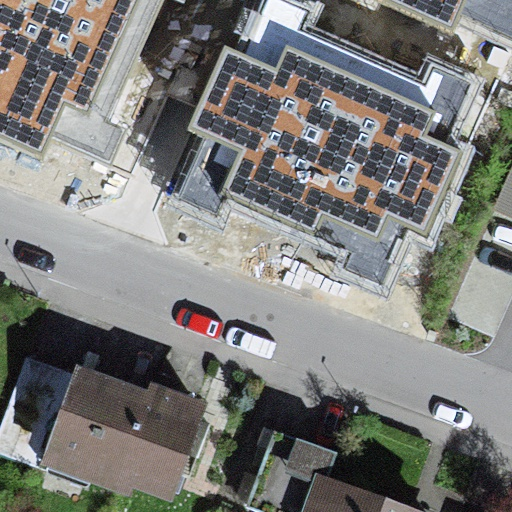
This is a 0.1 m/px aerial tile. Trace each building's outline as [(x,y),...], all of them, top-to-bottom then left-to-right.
[(195,70),(226,0),(24,0),(73,20),(31,114),(152,167),(195,70)] [(445,0),(377,0),(292,194),(350,219),(441,11),(445,0)] [(509,0),(445,0),(441,11),(494,34),(509,0)] [(225,406),(95,367),(66,467),(196,505),(225,406)] [(418,511),(334,486),(326,511),(418,511)]
